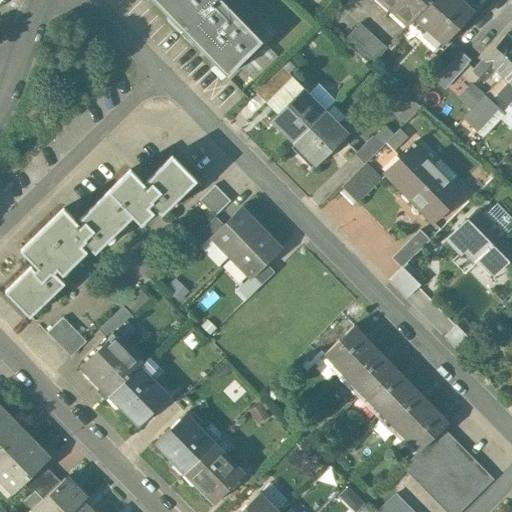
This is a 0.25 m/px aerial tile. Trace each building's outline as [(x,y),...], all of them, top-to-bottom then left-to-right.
[(152,0),(182,30),(211,0),(152,0)] [(227,76),(262,42),(220,0),(211,0),(182,30),(227,76)] [(430,0),(386,0),(392,6),(389,9),(407,26),(415,19),(414,18),(430,0)] [(474,11),(461,0),(430,0),(414,18),(415,19),(444,44),(474,11)] [(386,49),(359,25),(344,41),(371,66),(386,49)] [(511,39),(506,34),(473,71),(485,82),(495,70),(502,76),(511,64),(511,39)] [(451,42),(434,61),(443,70),(461,51),(451,42)] [(461,51),(443,70),(455,80),(472,61),(461,51)] [(280,64),(255,90),(267,102),(293,77),(280,64)] [(511,102),(511,64),(502,76),(509,82),(498,94),(510,105),(511,102)] [(326,111),(293,77),(267,102),(278,113),(271,120),(293,143),(326,111)] [(484,96),(472,85),(459,98),(472,109),(483,96),(484,96)] [(493,105),(483,96),(472,109),(481,118),(493,105)] [(326,111),(293,143),(316,166),(348,133),(326,111)] [(356,151),(367,161),(373,155),(388,169),(401,155),(394,148),(404,137),(386,120),(356,151)] [(457,195),(430,167),(433,164),(415,146),(403,158),(406,161),(389,178),(403,193),(404,192),(432,220),(457,195)] [(142,193),(151,202),(162,213),(196,180),(172,156),(147,180),(151,184),(148,187),(142,193)] [(366,163),(341,187),(357,203),(382,179),(366,163)] [(142,193),(148,187),(131,170),(80,219),(84,223),(81,226),(75,231),(84,241),(95,252),(133,215),(141,224),(153,212),(147,206),(151,202),(142,193)] [(215,185),(199,200),(215,216),(230,201),(215,185)] [(75,231),(81,226),(64,208),(21,250),(38,268),(35,271),(31,267),(6,291),(29,315),(63,282),(53,271),(57,268),(63,274),(86,251),(81,245),(84,241),(75,231)] [(223,225),(212,236),(230,255),(259,227),(240,208),(223,225)] [(505,235),(485,214),(482,217),(480,215),(477,211),(448,239),(460,252),(462,250),(461,250),(463,248),(469,255),(470,255),(477,262),(479,259),(482,262),(483,262),(493,273),(500,266),(511,254),(511,250),(501,238),(502,237),(502,238),(505,235)] [(215,217),(200,232),(208,240),(212,236),(223,225),(215,217)] [(259,227),(230,255),(251,276),(280,249),(259,227)] [(424,280),(407,263),(402,267),(402,268),(390,280),(407,297),(424,280)] [(127,300),(134,309),(149,298),(143,289),(127,300)] [(124,305),(99,329),(108,338),(115,330),(133,313),(124,305)] [(86,341),(63,317),(47,333),(70,357),(86,341)] [(461,319),(444,336),(459,350),(476,334),(461,319)] [(339,371),(369,341),(353,325),(323,354),(339,371)] [(143,362),(115,333),(116,332),(115,330),(108,338),(79,366),(108,396),(109,395),(140,365),(143,362)] [(355,387),(385,358),(369,341),(339,371),(355,387)] [(371,404),(401,375),(385,358),(355,387),(371,404)] [(170,395),(140,365),(109,395),(138,425),(170,395)] [(401,375),(371,404),(394,428),(425,398),(401,375)] [(425,398),(394,428),(418,452),(440,430),(448,422),(425,398)] [(0,427),(9,419),(0,409),(0,427)] [(216,443),(187,413),(156,443),(185,473),(216,443)] [(9,419),(0,427),(0,467),(29,439),(9,419)] [(418,452),(405,464),(415,475),(432,457),(450,440),(440,430),(418,452)] [(29,439),(0,467),(0,471),(17,489),(21,486),(43,464),(48,459),(29,439)] [(483,473),(450,440),(432,457),(465,491),(483,473)] [(216,443),(185,473),(214,503),(245,473),(216,443)] [(465,491),(432,457),(415,475),(451,511),(460,511),(473,499),(465,491)] [(43,464),(21,486),(30,495),(34,490),(52,473),(43,464)] [(52,473),(34,490),(43,500),(61,482),(52,473)] [(483,473),(465,491),(473,499),(491,482),(483,473)] [(43,500),(33,510),(34,511),(70,511),(81,503),(85,498),(65,478),(61,482),(43,500)] [(260,491),(238,511),(279,511),(280,511),(260,491)] [(413,511),(395,494),(377,511),(378,511),(413,511)] [(70,511),(89,511),(81,503),(70,511)] [(369,503),(359,511),(376,511),(377,511),(369,503)]
